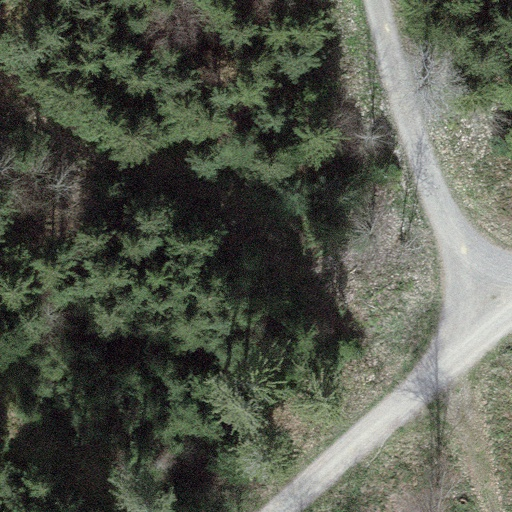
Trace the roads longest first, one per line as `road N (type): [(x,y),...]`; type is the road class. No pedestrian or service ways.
road 1 (track): [(388,0),(504,511)]
road 2 (track): [(277,511),(511,313)]
